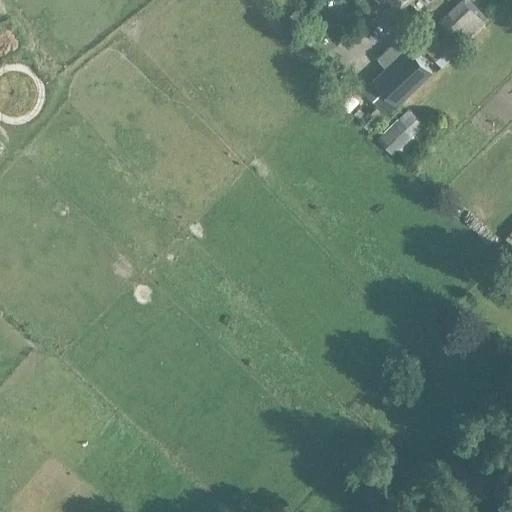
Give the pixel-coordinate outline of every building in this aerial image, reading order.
[(379,0),(391,13),(405,0),(379,0)] [(465,0),(460,0),(433,26),(435,29),(455,50),(485,22),(465,0)] [(432,70),(408,45),(361,89),(385,115),(432,70)] [(402,154),(428,129),(408,108),(399,117),(398,116),(376,137),(392,154),(397,150),(402,154)] [(495,472),(474,458),(457,482),(478,496),(495,472)]
